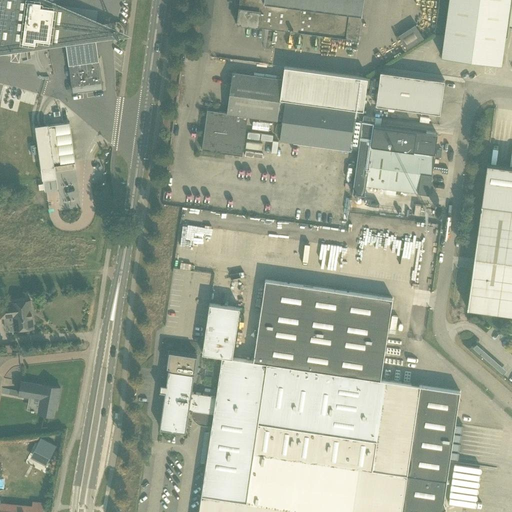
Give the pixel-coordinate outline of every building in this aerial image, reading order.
[(97,43),(132,39),(40,0),(0,0),(0,56),(66,47),(97,43)] [(363,0),(240,0),(239,8),(238,8),(236,24),(237,24),(237,23),(358,39),(363,0)] [(510,0),(449,0),(443,47),(441,57),(501,65),(501,64),(502,55),(505,35),(506,27),(509,12),(510,0)] [(406,48),(423,38),(414,24),(397,34),(406,48)] [(68,63),(72,87),(102,83),(99,59),(68,63)] [(283,79),(232,72),(227,112),(207,110),(202,150),(243,155),(248,116),(282,120),(280,140),(350,149),(355,108),(280,98),(283,79)] [(440,114),(444,80),(380,72),(376,105),(440,114)] [(366,186),(429,194),(437,135),(374,126),(375,116),(363,114),(352,193),(364,195),(366,186)] [(62,165),(56,125),(49,126),(48,124),(42,125),(35,126),(41,169),(48,168),(55,167),(54,166),(62,165)] [(467,309),(477,310),(511,315),(511,167),(487,164),(481,205),(467,309)] [(442,511),(442,509),(446,508),(443,501),(460,391),(380,380),(392,298),(265,280),(253,361),(232,357),(240,308),(210,303),(202,353),(222,356),(216,395),(192,392),(198,356),(171,352),(168,370),(169,370),(160,428),(186,432),(189,410),(192,411),(192,416),(194,420),(198,423),(200,424),(203,425),(212,426),(198,511),(442,511)] [(15,331),(34,328),(31,300),(12,303),(12,304),(0,305),(0,311),(1,319),(13,317),(15,331)] [(11,345),(3,346),(4,353),(12,352),(11,345)] [(445,368),(449,365),(430,347),(426,351),(445,368)] [(37,414),(52,416),(55,404),(57,404),(60,388),(42,384),(42,386),(22,382),(19,396),(40,400),(37,414)] [(34,451),(50,459),(57,446),(41,438),(34,451)] [(0,511),(24,511),(0,509),(0,502),(0,501),(0,500),(0,511)]
